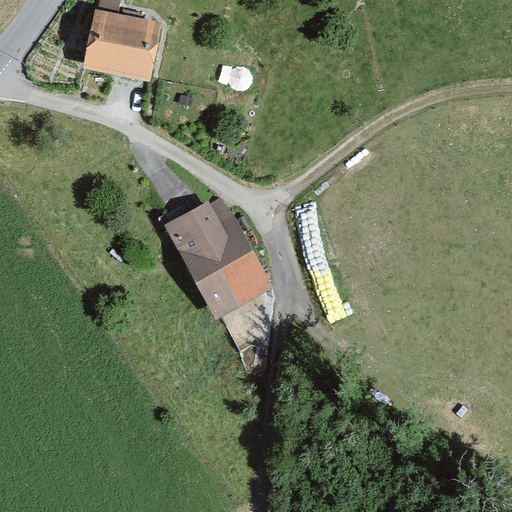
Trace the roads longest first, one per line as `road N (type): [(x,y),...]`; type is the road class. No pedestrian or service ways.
road 1 (track): [(511,82),(414,102),(266,198),(240,195),(96,114),(0,84)]
road 2 (track): [(240,195),(264,219),(282,279),(272,511)]
